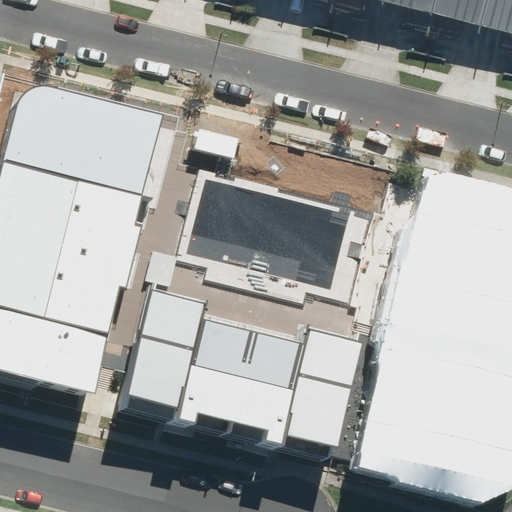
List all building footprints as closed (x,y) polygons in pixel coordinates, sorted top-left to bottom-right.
[(311,0),(310,3),(336,10),(338,0),(311,0)] [(338,0),(336,10),(362,16),(366,4),(389,10),(391,0),(338,0)] [(391,0),(389,10),(410,15),(407,26),(432,33),(435,22),(440,0),(391,0)] [(440,0),(435,22),(432,33),(460,40),(463,29),(485,34),(494,0),(440,0)] [(511,0),(494,0),(485,34),(505,39),(502,50),(511,51),(511,0)] [(0,381),(75,402),(147,123),(27,92),(11,97),(0,110),(0,111),(0,381)] [(511,212),(419,190),(348,467),(468,498),(482,497),(497,481),(511,421),(511,212)] [(195,311),(137,296),(107,411),(269,452),(272,442),(322,455),(349,350),(292,336),(288,348),(192,324),(195,311)]
